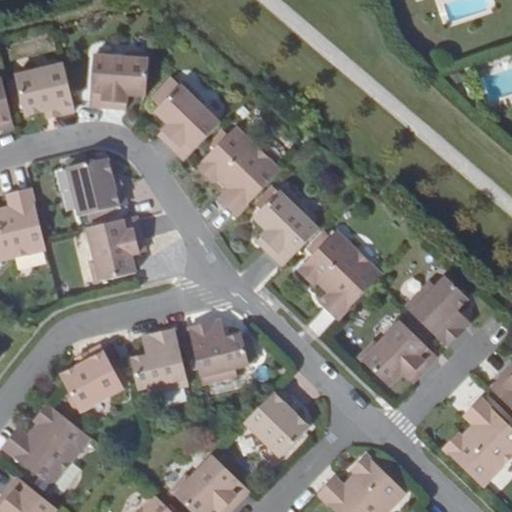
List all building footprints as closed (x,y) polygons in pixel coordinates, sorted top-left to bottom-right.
[(146,97),(150,53),(130,52),(129,56),(86,52),(82,99),(91,101),(91,105),(119,108),(120,101),(129,102),(130,95),(146,97)] [(57,117),(72,113),(61,65),(14,76),(23,116),(42,112),(55,109),(57,117)] [(0,130),(14,127),(3,79),(0,79),(0,130)] [(186,159),(221,123),(197,98),(200,95),(185,81),(156,111),(169,124),(163,129),(170,135),(166,140),(186,159)] [(120,101),(119,108),(128,109),(129,102),(120,101)] [(44,120),(57,117),(55,109),(42,112),(44,120)] [(238,215),(282,170),(237,127),(200,166),(214,182),(218,177),(230,188),(236,194),(226,204),(238,215)] [(170,135),(163,129),(159,133),(166,140),(170,135)] [(116,191),(113,177),(108,158),(67,168),(79,216),(127,205),(123,189),(116,191)] [(120,176),(113,177),(116,191),(123,189),(120,176)] [(285,266),(320,230),(296,206),(300,202),(284,187),(256,218),(269,230),(263,236),(271,243),(266,248),(285,266)] [(236,194),(230,188),(220,199),(226,204),(236,194)] [(0,261),(47,250),(44,239),(32,189),(15,194),(17,205),(8,208),(0,209),(0,261)] [(5,196),(8,208),(17,205),(15,194),(5,196)] [(144,244),(138,216),(88,229),(95,262),(91,263),(96,283),(136,272),(132,257),(139,255),(137,245),(144,244)] [(378,279),(382,275),(338,231),(301,270),(316,286),(320,283),(331,293),(337,299),(328,308),(339,319),(378,279)] [(271,243),(263,236),(259,240),(266,248),(271,243)] [(146,253),(144,244),(137,245),(139,255),(146,253)] [(431,281),(406,306),(447,347),(466,329),(456,319),(462,312),(459,309),(470,298),(446,275),(436,286),(431,281)] [(337,299),(331,293),(322,302),(328,308),(337,299)] [(472,322),(462,312),(456,319),(466,329),(472,322)] [(222,319),(214,321),(218,336),(226,334),(222,319)] [(414,372),(419,376),(438,356),(402,320),(377,345),(374,342),(360,355),(391,385),(403,373),(408,378),(414,372)] [(214,321),(189,328),(203,386),(238,377),(237,369),(250,366),(250,364),(243,341),(242,335),(227,338),(226,334),(218,336),(214,321)] [(147,355),(132,359),(139,390),(154,387),(155,394),(190,386),(175,330),(151,336),(154,350),(147,352),(147,355)] [(144,338),(147,352),(154,350),(151,336),(144,338)] [(256,362),(250,339),(243,341),(250,364),(256,362)] [(91,360),(80,366),(60,376),(82,414),(125,389),(100,345),(87,353),(91,360)] [(76,359),(80,366),(91,360),(87,353),(76,359)] [(511,369),(511,368),(491,388),(511,408),(511,369)] [(413,383),(419,376),(414,372),(408,378),(413,383)] [(291,400),(279,389),(245,424),(281,459),(309,429),(295,414),(286,405),(291,400)] [(480,419),(473,426),(463,436),(460,433),(445,449),(484,487),(511,458),(511,426),(483,397),(470,410),(480,419)] [(300,409),(291,400),(286,405),(295,414),(300,409)] [(53,489),(92,439),(48,404),(34,421),(39,425),(29,437),(24,445),(14,437),(3,449),(53,489)] [(463,417),(473,426),(480,419),(470,410),(463,417)] [(24,445),(29,437),(20,429),(14,437),(24,445)] [(228,511),(232,511),(251,492),(213,456),(191,481),(187,478),(173,493),(192,511),(213,511),(215,510),(216,511),(223,511),(226,509),(228,511)] [(339,492),(329,483),(318,495),(335,511),(388,511),(406,494),(367,456),(352,471),(356,474),(346,485),(339,492)] [(346,485),(336,476),(329,483),(339,492),(346,485)] [(56,511),(57,510),(17,478),(0,499),(5,504),(0,510),(0,511),(56,511)] [(172,511),(156,496),(140,511),(172,511)]
